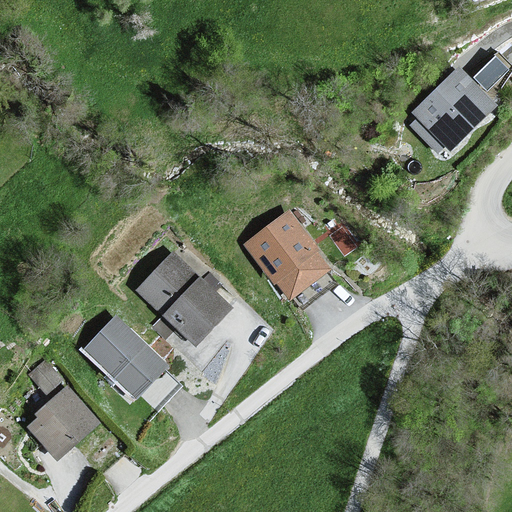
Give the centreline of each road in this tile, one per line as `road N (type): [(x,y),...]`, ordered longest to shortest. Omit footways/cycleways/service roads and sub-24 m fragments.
road 1 (residential): [(123,511),(334,341),(464,252)]
road 2 (residential): [(511,242),(502,267),(413,355),(350,511)]
